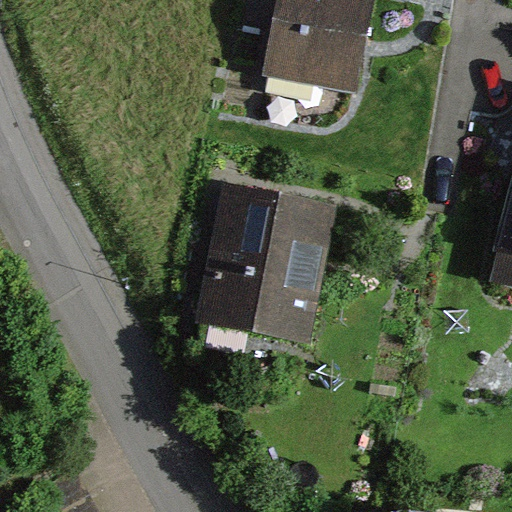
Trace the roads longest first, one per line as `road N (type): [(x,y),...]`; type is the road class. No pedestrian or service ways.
road 1 (residential): [(185,511),(43,246),(0,137)]
road 2 (residential): [(471,0),(439,207)]
